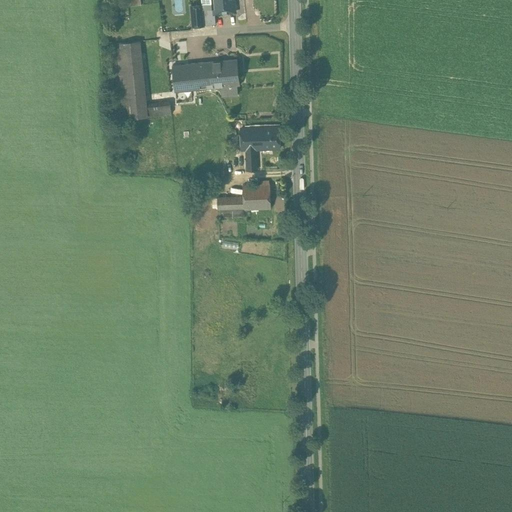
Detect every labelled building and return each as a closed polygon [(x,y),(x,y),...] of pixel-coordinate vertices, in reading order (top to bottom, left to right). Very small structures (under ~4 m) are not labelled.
[(201,0),(202,5),(203,10),(214,9),(215,14),(236,12),(234,0),(201,0)] [(202,5),(191,6),(193,27),(204,26),(203,10),(202,5)] [(214,9),(203,10),(204,26),(216,25),(215,14),(214,9)] [(140,41),(112,44),(118,98),(146,95),(140,41)] [(237,59),(213,62),(216,87),(240,85),(237,59)] [(213,62),(173,66),(176,92),(216,87),(213,62)] [(146,95),(118,98),(120,120),(148,117),(147,104),(146,95)] [(170,101),(147,104),(148,117),(172,114),(170,101)] [(279,127),(262,128),(263,150),(280,149),(279,127)] [(262,128),(241,129),(242,150),(246,150),(247,170),(257,170),(256,150),(263,150),(262,128)] [(218,198),(218,207),(218,211),(244,210),(271,209),(270,185),(243,186),(244,197),(218,198)] [(244,210),(218,211),(218,218),(244,217),(244,210)] [(232,386),(218,385),(217,407),(231,408),(232,386)]
